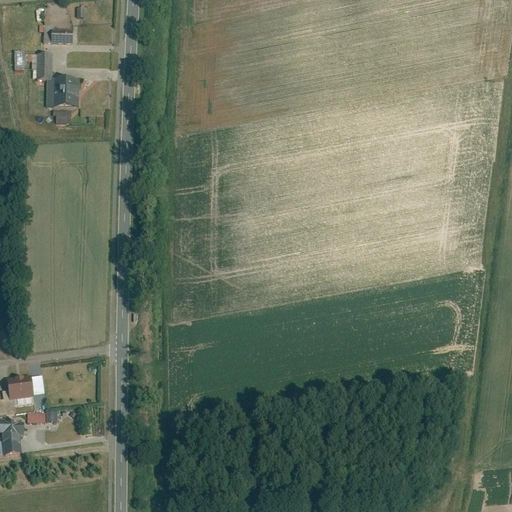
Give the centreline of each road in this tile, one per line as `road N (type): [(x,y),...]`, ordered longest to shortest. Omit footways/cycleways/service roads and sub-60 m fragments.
road 1 (secondary): [(121,351),(133,0)]
road 2 (secondary): [(119,511),(121,351)]
road 3 (residential): [(0,365),(121,351)]
